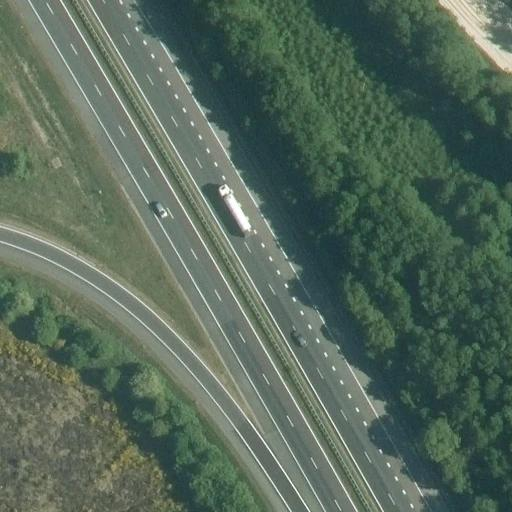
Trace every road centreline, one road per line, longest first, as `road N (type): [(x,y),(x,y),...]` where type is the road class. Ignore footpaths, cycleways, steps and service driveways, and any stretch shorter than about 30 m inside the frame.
road 1 (motorway): [(43,0),(341,511)]
road 2 (motorway): [(397,511),(100,0)]
road 3 (motorway): [(0,235),(85,271),(126,299),(220,398),(299,511)]
